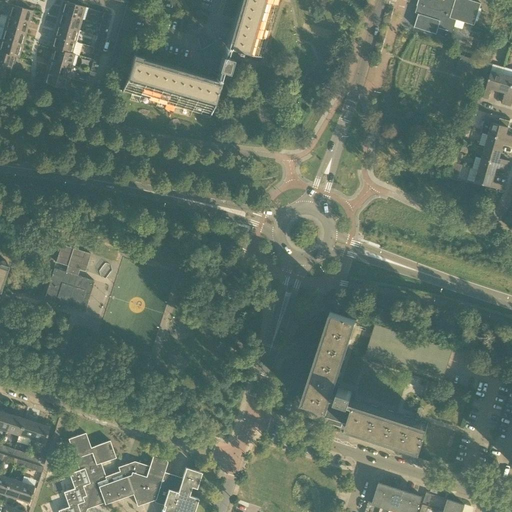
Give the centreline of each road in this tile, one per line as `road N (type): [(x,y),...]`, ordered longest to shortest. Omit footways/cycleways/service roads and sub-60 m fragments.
road 1 (residential): [(0,382),(235,461)]
road 2 (secondary): [(166,195),(0,166)]
road 3 (residential): [(371,458),(249,417)]
road 4 (secondary): [(286,215),(166,195)]
road 5 (residential): [(486,496),(371,458)]
road 6 (secondary): [(166,195),(278,238)]
road 7 (secondary): [(321,255),(438,278)]
